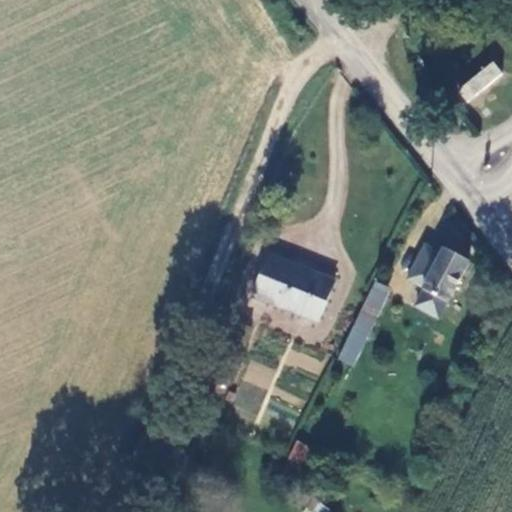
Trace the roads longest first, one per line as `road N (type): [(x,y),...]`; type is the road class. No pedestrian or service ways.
road 1 (track): [(123,511),(297,85),(337,35)]
road 2 (tertiary): [(309,0),(463,186)]
